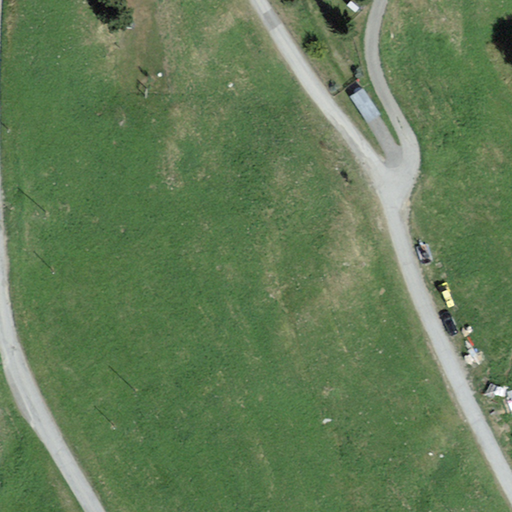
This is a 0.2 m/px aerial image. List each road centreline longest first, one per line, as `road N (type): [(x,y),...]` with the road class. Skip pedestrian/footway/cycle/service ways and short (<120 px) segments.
road 1 (residential): [(256,0),(295,66),(378,169),(416,304),(511,493)]
road 2 (unclassified): [(90,511),(11,362),(0,308)]
road 3 (track): [(386,199),(410,155),(369,55),(380,0)]
